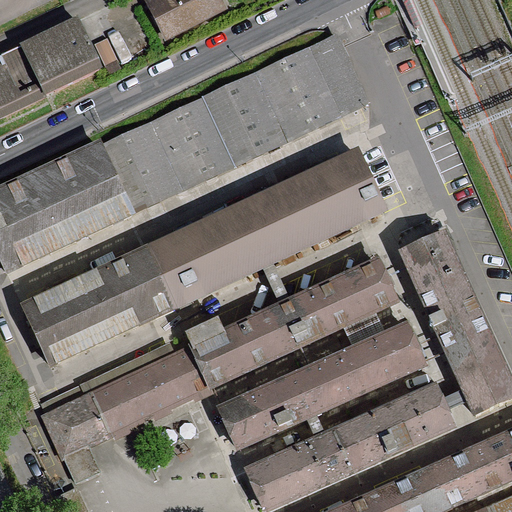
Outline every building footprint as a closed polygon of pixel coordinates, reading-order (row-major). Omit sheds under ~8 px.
[(226,11),(220,0),(150,0),(146,2),(166,41),(226,11)] [(101,70),(77,21),(18,50),(42,99),(101,70)] [(134,218),(133,215),(167,199),(369,105),(337,37),(101,146),(100,143),(0,189),(0,263),(0,264),(6,277),(120,224),(134,218)] [(18,50),(0,58),(0,119),(42,99),(18,50)] [(305,250),(386,212),(381,201),(360,156),(357,150),(21,307),(44,356),(50,368),(205,296),(263,269),(273,265),(305,250)] [(422,244),(400,254),(462,391),(467,403),(474,418),(511,401),(511,379),(446,233),(422,244)] [(211,395),(210,392),(344,331),(375,316),(399,305),(385,276),(378,261),(353,272),(290,302),(280,306),(233,328),(223,333),(218,322),(193,333),(185,337),(191,349),(184,352),(175,357),(169,345),(82,386),(87,396),(40,418),(61,462),(64,460),(76,485),(94,476),(100,473),(89,450),(116,438),(117,440),(124,436),(132,433),(130,430),(153,420),(154,422),(165,417),(172,414),(171,411),(191,401),(192,404),(205,398),(211,395)] [(280,280),(273,265),(263,269),(270,284),(280,306),(290,302),(280,280)] [(375,316),(344,331),(348,340),(353,349),(384,335),(379,325),(375,316)] [(233,405),(218,411),(239,455),(307,423),(316,419),(347,405),(428,368),(408,324),(384,335),(353,349),(233,405)] [(443,399),(435,384),(324,435),(315,440),(244,472),(262,511),(275,511),(456,429),(448,411),(443,399)] [(452,395),(443,399),(448,411),(458,407),(467,403),(462,391),(452,395)] [(320,427),(316,419),(307,423),(311,432),(315,440),(324,435),(320,427)] [(449,511),(511,484),(511,430),(363,499),(335,511),(449,511)] [(87,511),(77,489),(53,500),(58,511),(87,511)] [(511,511),(511,498),(480,511),(511,511)]
